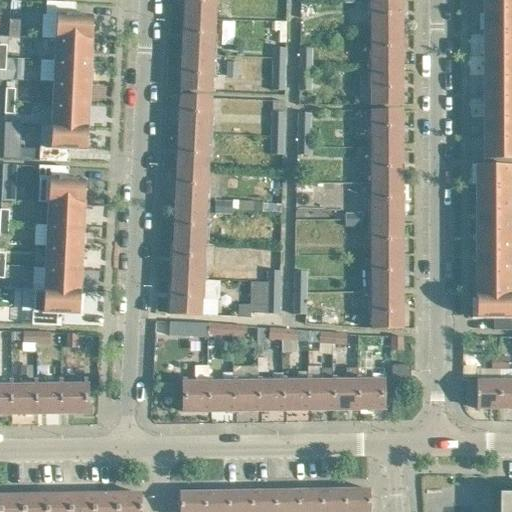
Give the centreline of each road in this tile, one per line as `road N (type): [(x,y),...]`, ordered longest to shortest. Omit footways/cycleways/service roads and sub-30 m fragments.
road 1 (residential): [(126,451),(149,0)]
road 2 (residential): [(439,0),(437,445)]
road 3 (residential): [(391,447),(159,450)]
road 4 (residential): [(126,451),(0,451)]
